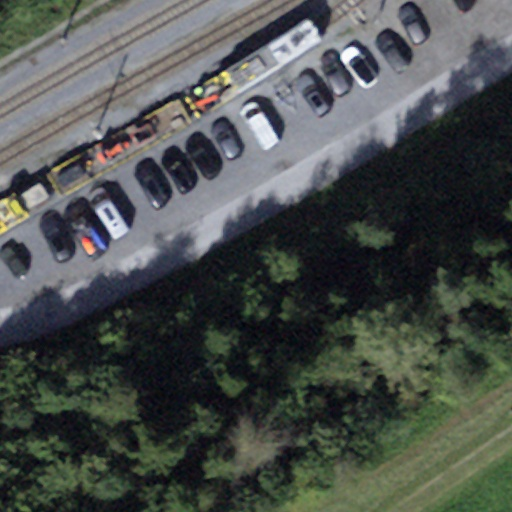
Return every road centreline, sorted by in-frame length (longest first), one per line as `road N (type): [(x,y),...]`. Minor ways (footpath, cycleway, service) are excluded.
road 1 (unclassified): [(0,328),(97,299),(511,52)]
road 2 (track): [(511,437),(405,511)]
